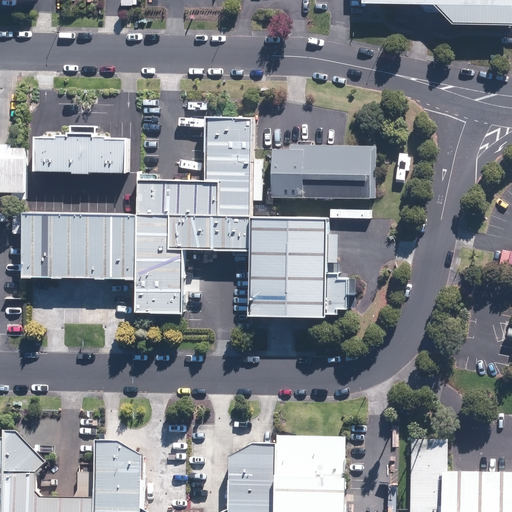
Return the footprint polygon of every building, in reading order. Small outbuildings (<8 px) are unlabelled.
[(511,0),(365,0),(365,8),(446,11),(459,31),(511,32),(511,0)] [(262,224),(261,124),(212,123),(212,182),(141,182),(142,218),(141,282),(142,314),(187,315),(187,254),(262,255),(262,224)] [(134,142),(43,139),(42,175),(133,177),(134,142)] [(30,150),(0,149),(0,191),(28,192),(30,150)] [(376,150),(277,150),(277,201),(376,201),(376,150)] [(142,218),(32,215),(30,279),(141,282),(142,218)] [(335,225),(262,224),(262,255),(261,317),(352,318),(353,280),(334,280),(335,225)] [(10,444),(9,511),(96,511),(97,504),(39,503),(40,478),(49,470),(23,437),(11,437),(10,444)] [(285,451),(283,511),(350,511),(351,442),(285,441),(285,451)] [(0,511),(9,511),(10,444),(0,443),(0,511)] [(97,504),(96,511),(283,511),(285,451),(253,451),(233,462),(232,511),(147,511),(146,460),(124,448),(98,449),(97,504)] [(446,511),(447,482),(447,450),(409,449),(408,511),(446,511)] [(446,511),(511,511),(511,482),(447,482),(446,511)]
